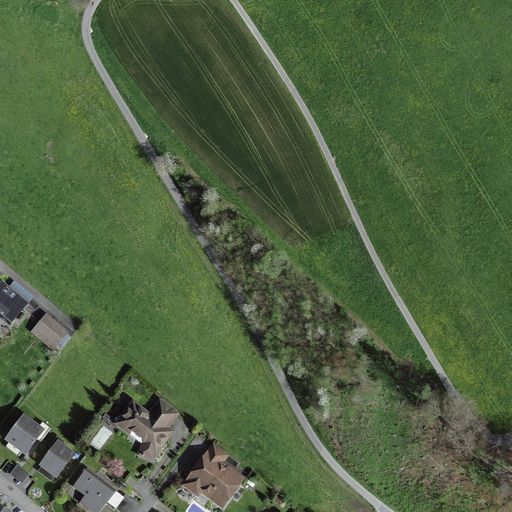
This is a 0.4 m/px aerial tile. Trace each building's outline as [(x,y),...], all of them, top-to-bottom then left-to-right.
[(0,322),(9,330),(32,302),(12,286),(7,293),(0,287),(0,322)] [(66,337),(44,319),(29,337),(52,355),(66,337)] [(146,414),(131,405),(115,429),(142,448),(136,457),(152,467),(174,436),(169,433),(179,418),(155,401),(146,414)] [(42,432),(24,419),(8,441),(25,454),(42,432)] [(75,458),(58,446),(44,467),(60,478),(75,458)] [(228,460),(211,448),(180,490),(198,502),(200,499),(218,511),(223,511),(244,482),(223,467),(228,460)] [(16,478),(24,469),(18,464),(10,473),(16,478)] [(24,469),(16,478),(22,483),(30,473),(24,469)] [(102,511),(115,496),(86,474),(72,493),(83,502),(77,510),(79,511),(102,511)]
